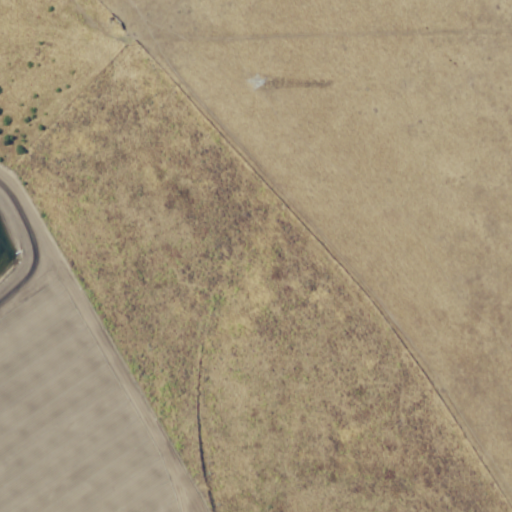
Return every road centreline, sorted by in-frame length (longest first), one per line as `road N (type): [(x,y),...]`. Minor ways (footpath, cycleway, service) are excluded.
road 1 (track): [(0,185),(82,225),(114,255),(128,302)]
road 2 (track): [(189,0),(147,70),(102,0)]
